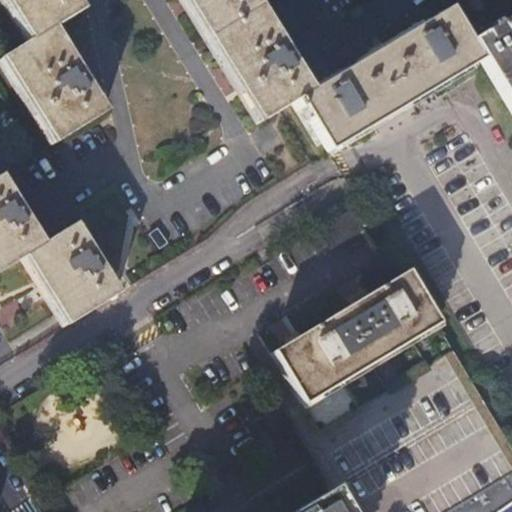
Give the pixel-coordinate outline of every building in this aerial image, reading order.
[(2,0),(28,41),(52,26),(81,9),(75,0),(2,0)] [(255,0),(183,0),(258,122),(256,123),(257,125),(280,111),(279,109),(294,100),(311,90),(255,0)] [(446,8),(479,62),(511,117),(511,0),(452,0),(447,3),(448,6),(446,8)] [(294,100),(300,110),(327,153),(329,152),(479,62),(446,8),(425,21),(423,19),(318,82),(320,85),(311,90),(294,100)] [(104,111),(52,26),(28,41),(0,57),(0,60),(43,130),(50,142),(48,143),(49,145),(104,111)] [(279,109),(280,111),(291,104),(297,112),(300,110),(294,100),(279,109)] [(0,270),(18,259),(40,245),(32,232),(0,180),(0,270)] [(40,245),(18,259),(19,260),(22,258),(63,324),(115,292),(73,225),(40,245)] [(300,404),(435,324),(404,271),(268,351),(276,364),(300,404)] [(63,324),(62,325),(63,327),(116,294),(115,292),(63,324)] [(325,489),(339,511),(486,511),(511,496),(511,451),(435,324),(300,404),(281,415),(306,456),(313,467),(325,489)] [(339,511),(325,489),(286,511),(339,511)]
